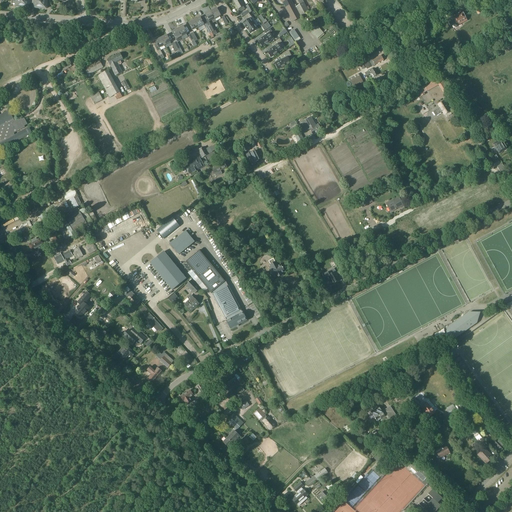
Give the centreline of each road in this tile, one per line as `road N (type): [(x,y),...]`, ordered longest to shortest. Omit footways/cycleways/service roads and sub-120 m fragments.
road 1 (residential): [(157,402),(180,379),(511,202)]
road 2 (unknown): [(269,511),(230,476),(123,407),(0,287)]
road 3 (track): [(424,0),(192,123),(198,138)]
road 4 (unclassified): [(157,402),(0,267)]
road 5 (unclassified): [(282,511),(157,402)]
road 6 (residential): [(82,20),(156,23),(204,0)]
